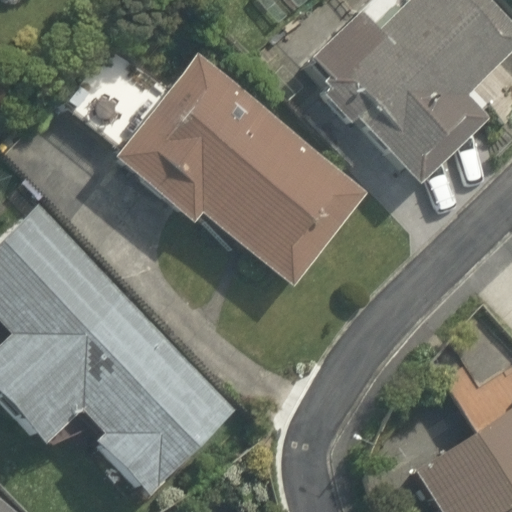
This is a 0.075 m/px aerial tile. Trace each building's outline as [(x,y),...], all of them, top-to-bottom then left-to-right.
[(0,0),(0,9),(12,0),(0,0)] [(507,72),(439,0),(376,0),(301,71),(425,203),(490,141),(463,113),(507,72)] [(165,94),(125,62),(77,123),(117,155),(104,172),(194,244),(202,233),(285,299),(361,204),(188,66),(165,94)] [(0,339),(8,348),(0,356),(0,419),(47,468),(87,429),(105,447),(92,459),(142,510),(237,418),(38,215),(0,252),(0,339)] [(511,511),(511,415),(407,486),(425,511),(511,511)]
